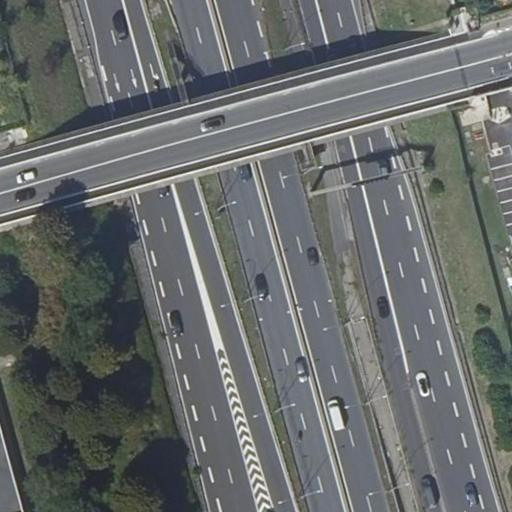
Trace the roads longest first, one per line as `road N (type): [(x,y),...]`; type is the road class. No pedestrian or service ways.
road 1 (trunk): [(132,0),(284,511)]
road 2 (trunk): [(187,0),(327,511)]
road 3 (tertiary): [(0,193),(511,55)]
road 4 (trunk): [(370,511),(233,0)]
road 5 (trunk): [(104,0),(240,511)]
road 6 (trunk): [(466,511),(334,0)]
road 7 (trunk): [(432,511),(306,0)]
